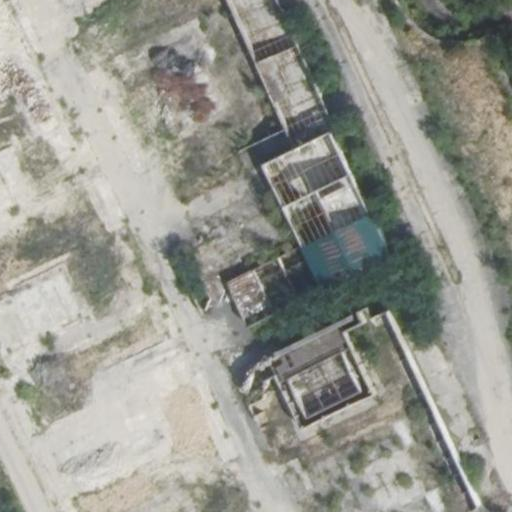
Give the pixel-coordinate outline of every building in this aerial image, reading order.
[(68,177),(88,168),(6,0),(0,0),(0,63),(36,139),(47,134),(68,177)] [(336,130),(341,127),(284,0),(231,0),(297,145),(336,130)] [(235,66),(221,38),(209,45),(222,73),(235,66)] [(186,131),(233,108),(208,54),(161,76),(186,131)] [(112,84),(103,67),(87,73),(95,92),(112,84)] [(143,148),(118,97),(102,104),(136,171),(158,159),(151,144),(143,148)] [(327,291),(399,257),(336,130),(297,145),(262,163),(301,240),(327,291)] [(0,214),(34,198),(8,145),(0,148),(0,214)] [(144,285),(117,229),(108,234),(112,245),(109,247),(129,293),(144,285)] [(246,257),(232,229),(187,251),(212,300),(222,295),(211,275),(246,257)] [(251,327),(327,291),(301,240),(226,276),(229,282),(251,327)] [(0,345),(8,361),(91,320),(65,267),(0,298),(0,345)] [(243,330),(251,327),(229,282),(221,285),(243,330)] [(373,388),(344,326),(272,361),(282,382),(288,378),(309,419),(373,388)] [(37,367),(8,380),(15,397),(44,383),(37,367)] [(70,483),(163,438),(147,405),(54,451),(70,483)] [(404,446),(419,438),(408,414),(391,421),(402,446),(404,446)] [(419,511),(431,506),(425,493),(404,446),(402,446),(361,466),(363,473),(350,479),(362,506),(354,510),(354,511),(419,511)] [(433,511),(448,511),(453,510),(441,485),(425,493),(431,506),(433,511)] [(191,511),(179,486),(125,511),(191,511)]
